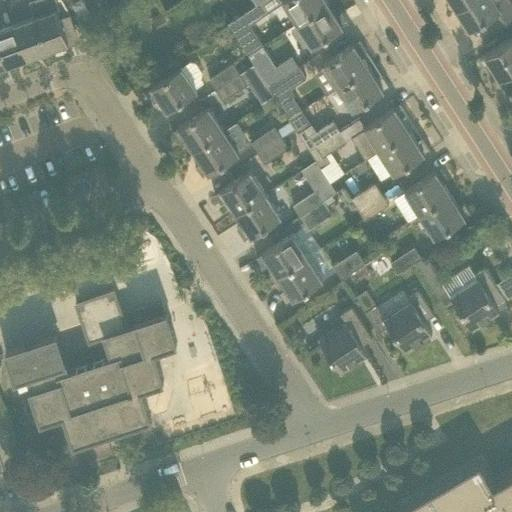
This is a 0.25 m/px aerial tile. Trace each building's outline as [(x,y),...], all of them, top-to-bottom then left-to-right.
[(15,11),(17,19),(60,6),(58,0),(29,0),(32,6),(15,11)] [(283,0),(298,22),(328,2),(326,0),(283,0)] [(451,0),(458,9),(472,0),(451,0)] [(497,0),(496,1),(495,0),(472,0),(458,9),(470,28),(489,16),(496,26),(511,16),(511,5),(508,0),(497,0)] [(313,45),(349,22),(342,11),(336,15),(328,2),(298,22),(313,45)] [(243,28),(266,13),(259,3),(237,19),(243,28)] [(48,49),(69,41),(57,8),(36,15),(48,49)] [(48,49),(36,15),(15,23),(28,57),(48,49)] [(28,57),(15,23),(0,28),(0,43),(7,64),(28,57)] [(511,35),(486,52),(501,76),(511,68),(511,35)] [(367,50),(360,39),(323,62),(338,85),(369,66),(361,54),(367,50)] [(276,81),(299,66),(293,54),(269,69),(276,80),(276,81)] [(198,89),(196,86),(204,81),(202,77),(203,71),(197,61),(191,59),(146,89),(153,100),(159,96),(167,109),(198,89)] [(210,78),(217,89),(241,73),(234,62),(210,78)] [(254,64),(241,73),(245,80),(259,71),(254,64)] [(294,94),(290,87),(306,77),(299,66),(276,81),(276,80),(268,84),(280,103),(294,94)] [(338,85),(353,108),(354,109),(390,85),(382,74),(377,78),(369,66),(338,85)] [(217,89),(224,100),(248,84),(241,73),(217,89)] [(368,156),(379,149),(410,130),(402,117),(408,113),(401,102),(364,126),(366,128),(353,136),(366,156),(367,155),(368,156)] [(209,106),(173,130),(180,141),(186,137),(194,149),(224,129),(209,106)] [(311,148),(341,129),(334,119),(317,130),(312,123),(300,130),(311,148)] [(283,137),(283,136),(275,124),(251,141),(259,153),(283,137)] [(196,165),(204,176),(239,152),(224,129),(194,149),(202,161),(196,165)] [(341,129),(311,148),(322,166),(331,160),(327,153),(348,140),(341,129)] [(394,172),(431,149),(424,138),(418,142),(410,130),(379,149),(394,172)] [(283,137),(259,153),(265,162),(289,146),(283,137)] [(449,177),(442,166),(405,190),(420,213),(451,193),(443,181),(449,177)] [(251,169),(215,193),(222,204),(228,200),(236,212),(266,192),(251,169)] [(383,192),(375,181),(352,196),(359,207),(383,192)] [(294,204),(301,214),(325,199),(324,199),(332,193),(325,183),(294,204)] [(280,213),(266,192),(236,212),(244,224),(238,228),(245,239),(281,215),(280,213)] [(366,218),(389,203),(383,192),(359,207),(366,218)] [(435,236),(472,213),(465,202),(459,206),(451,193),(420,213),(435,236)] [(301,214),(310,228),(334,212),(325,199),(301,214)] [(293,232),(257,255),(264,266),(270,262),(278,275),(308,255),(293,232)] [(422,256),(415,246),(392,261),(399,271),(422,256)] [(366,262),(357,249),(334,264),(343,277),(366,262)] [(280,291),(287,302),(324,278),(308,255),(278,275),(286,287),(280,291)] [(428,260),(419,266),(437,293),(438,293),(446,288),(442,281),(428,260)] [(509,301),(497,282),(486,266),(476,273),(478,276),(451,294),(446,288),(438,293),(449,310),(458,305),(473,328),(500,310),(499,308),(509,301)] [(133,310),(137,320),(136,321),(136,322),(127,325),(114,287),(75,300),(89,342),(106,337),(112,355),(69,369),(57,333),(6,349),(15,378),(28,374),(32,387),(31,388),(41,420),(64,412),(74,442),(151,417),(141,387),(164,379),(154,349),(177,342),(167,310),(166,310),(162,300),(133,310)] [(366,311),(376,304),(366,288),(356,295),(366,311)] [(424,319),(434,313),(418,288),(408,295),(411,299),(384,316),(389,325),(405,350),(433,332),(424,319)] [(373,335),(353,305),(341,312),(346,320),(319,337),(341,371),(368,353),(362,343),(373,335)] [(379,332),(389,325),(384,316),(374,323),(379,332)] [(511,511),(511,478),(495,489),(482,465),(405,509),(406,511),(511,511)]
